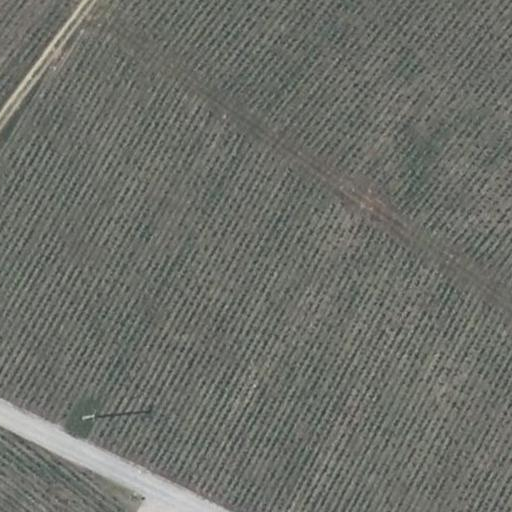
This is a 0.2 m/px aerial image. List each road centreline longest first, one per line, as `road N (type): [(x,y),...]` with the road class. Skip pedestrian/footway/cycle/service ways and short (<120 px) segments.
road 1 (unclassified): [(192,511),(0,415)]
road 2 (track): [(0,129),(97,0)]
